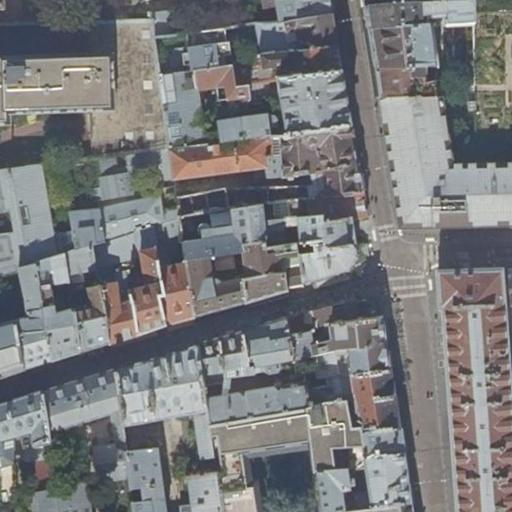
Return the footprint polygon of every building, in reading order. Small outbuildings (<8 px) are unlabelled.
[(263,0),(265,23),(332,14),(330,0),(263,0)] [(416,100),(436,98),(436,81),(424,83),(425,68),(438,67),(429,26),(471,23),(473,2),(443,4),(443,0),(364,0),(368,19),(369,28),(372,46),(377,83),(380,98),(416,99),(416,100)] [(475,164),(511,163),(511,0),(473,0),(473,2),(471,23),(475,164)] [(153,19),(155,36),(156,36),(181,33),(177,10),(152,13),(153,19)] [(263,56),(274,53),(338,47),(335,31),(332,14),(265,23),(257,24),(263,56)] [(0,126),(11,126),(13,115),(91,112),(91,159),(127,154),(171,148),(160,74),(162,73),(156,36),(155,36),(153,19),(86,22),(87,52),(0,55),(0,126)] [(191,70),(234,64),(234,62),(230,63),(230,59),(234,58),(232,46),(228,47),(225,28),(186,32),(191,70)] [(274,53),(263,56),(255,57),(257,70),(268,68),(270,82),(277,80),(279,81),(278,78),(342,71),(340,60),(338,47),(274,53)] [(234,62),(234,64),(237,87),(250,85),(248,59),(234,62)] [(281,105),(286,133),(286,136),(313,133),(352,126),(347,99),(342,71),(278,78),(279,81),(277,80),(270,82),(250,85),(237,87),(234,64),(191,70),(162,73),(160,74),(171,148),(171,150),(210,145),(271,137),(270,129),(276,129),(278,130),(276,123),(275,120),(274,119),(272,118),(270,117),(268,117),(268,116),(218,122),(220,134),(204,137),(197,90),(227,86),(229,100),(235,99),(235,105),(281,105)] [(511,163),(475,164),(456,164),(441,98),(436,98),(416,100),(416,99),(380,98),(381,104),(382,113),(389,156),(395,200),(396,205),(400,228),(431,228),(476,227),(511,225),(511,163)] [(210,145),(215,175),(255,170),(256,178),(267,177),(267,179),(283,178),(315,174),(317,185),(225,189),(177,200),(178,211),(179,219),(232,210),(262,205),(362,190),(359,174),(355,146),(352,126),(313,133),(286,136),(286,133),(278,130),(276,129),(270,129),(271,137),(210,145)] [(171,150),(171,148),(127,154),(129,168),(162,164),(164,182),(174,180),(215,175),(210,145),(171,150)] [(152,228),(179,219),(178,211),(160,212),(158,197),(100,209),(68,213),(72,231),(53,235),(47,205),(68,201),(63,163),(13,170),(30,266),(37,264),(65,255),(94,246),(152,228)] [(30,266),(13,170),(0,171),(0,274),(20,269),(30,266)] [(100,178),(104,201),(135,196),(130,172),(100,178)] [(362,190),(262,205),(264,221),(323,216),(324,222),(352,217),(366,215),(364,204),(362,190)] [(354,232),(352,217),(324,222),(323,216),(264,221),(262,205),(232,210),(235,236),(184,243),(186,259),(232,252),(244,251),(244,245),(266,242),(267,249),(299,244),(327,240),(328,249),(356,244),(354,232)] [(169,325),(195,317),(187,265),(161,270),(157,246),(156,246),(152,228),(94,246),(98,269),(141,256),(147,287),(129,291),(128,284),(125,271),(99,275),(100,282),(109,344),(123,340),(152,331),(169,325)] [(327,240),(299,244),(300,254),(302,271),(304,282),(323,277),(339,273),(349,270),(358,257),(357,253),(356,244),(328,249),(327,240)] [(244,245),(244,251),(246,271),(247,279),(243,280),(246,303),(272,295),(287,291),(288,291),(288,287),(304,282),(302,271),(286,273),(286,266),(280,266),(279,258),(300,254),(299,244),(267,249),(266,242),(244,245)] [(94,246),(65,255),(69,283),(73,309),(80,353),(94,348),(109,344),(100,282),(87,284),(86,274),(99,272),(98,269),(94,246)] [(234,264),(232,252),(186,259),(187,265),(195,317),(221,310),(246,303),(243,280),(247,279),(246,271),(226,276),(227,282),(214,285),(211,268),(234,264)] [(65,255),(37,264),(52,362),(64,358),(80,353),(73,309),(56,315),(51,286),(69,283),(65,255)] [(30,266),(20,269),(27,313),(22,313),(23,321),(16,321),(0,326),(0,378),(9,375),(23,371),(52,362),(37,264),(30,266)] [(511,511),(511,274),(501,275),(501,273),(450,274),(441,275),(441,278),(442,307),(445,307),(449,367),(452,427),(455,485),(457,511),(511,511)] [(365,299),(354,302),(357,321),(378,318),(376,308),(374,303),(373,302),(370,300),(367,299),(365,299)] [(320,311),(287,320),(289,335),(295,360),(315,356),(317,379),(326,378),(352,376),(391,369),(387,342),(384,317),(378,318),(357,321),(354,302),(320,311)] [(289,335),(287,320),(260,328),(248,331),(223,338),(198,345),(209,425),(310,409),(306,391),(302,364),(296,365),(295,360),(289,335)] [(154,359),(115,370),(122,426),(193,414),(199,454),(213,452),(209,425),(198,345),(164,356),(154,359)] [(326,403),(357,401),(363,434),(401,428),(396,399),(391,369),(352,376),(326,378),(328,387),(306,391),(310,409),(326,403)] [(97,483),(129,479),(126,451),(122,426),(115,370),(84,379),(75,382),(43,391),(48,433),(82,422),(84,429),(89,427),(87,421),(109,414),(115,444),(106,445),(106,439),(98,440),(98,446),(93,446),(97,483)] [(48,433),(43,391),(6,403),(0,405),(0,504),(17,501),(15,435),(21,433),(24,449),(26,462),(37,460),(41,490),(33,492),(30,495),(31,499),(25,499),(27,511),(58,511),(55,487),(48,433)] [(213,452),(213,457),(219,456),(221,470),(215,470),(215,472),(220,511),(412,511),(411,503),(345,511),(342,511),(321,511),(318,478),(323,476),(322,470),(348,469),(348,447),(364,446),(363,434),(357,401),(326,403),(310,409),(209,425),(213,452)] [(366,459),(404,454),(402,441),(401,428),(363,434),(364,446),(348,447),(348,469),(352,469),(366,468),(367,468),(366,459)] [(143,501),(132,502),(133,511),(165,511),(157,447),(126,451),(129,479),(131,489),(141,488),(143,501)] [(352,469),(348,469),(322,470),(323,476),(318,478),(321,511),(342,511),(345,511),(411,503),(408,477),(404,454),(366,459),(367,468),(366,468),(369,491),(353,493),(354,498),(343,499),(342,491),(350,489),(350,486),(354,485),(352,469)] [(220,511),(215,472),(187,476),(191,511),(220,511)] [(91,511),(87,483),(55,487),(58,511),(91,511)]
